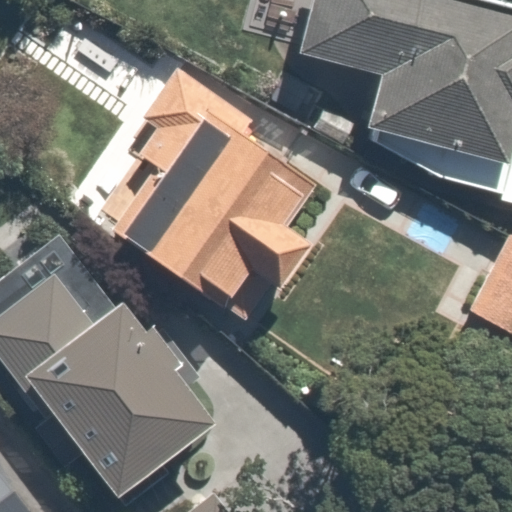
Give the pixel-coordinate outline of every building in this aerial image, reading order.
[(431,0),(325,0),(311,62),(387,81),(373,135),(490,163),(494,147),(511,151),(511,21),(431,2),(431,0)] [(269,119),(185,64),(139,132),(182,160),(128,241),(245,319),(273,278),(299,295),(331,247),(298,224),(330,176),(262,130),(269,119)] [(511,246),(511,245),(468,307),(511,337),(511,246)] [(106,327),(63,267),(0,313),(0,363),(17,387),(36,373),(133,507),(243,427),(172,328),(161,336),(138,304),(106,327)] [(0,511),(56,511),(0,442),(0,511)] [(229,511),(221,500),(202,511),(229,511)]
